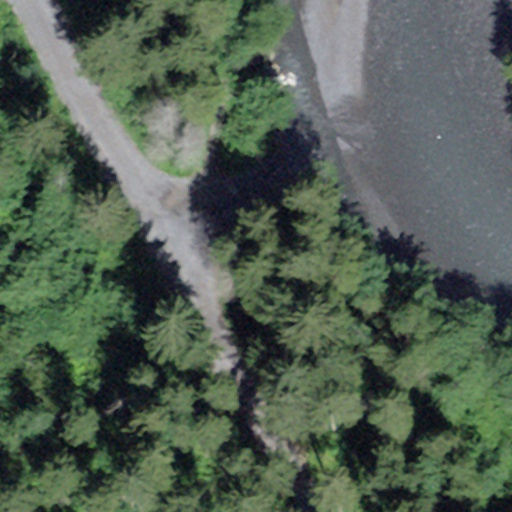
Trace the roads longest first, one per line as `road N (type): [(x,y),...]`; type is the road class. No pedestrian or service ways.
road 1 (track): [(72,122),(234,511)]
road 2 (track): [(21,0),(72,122)]
